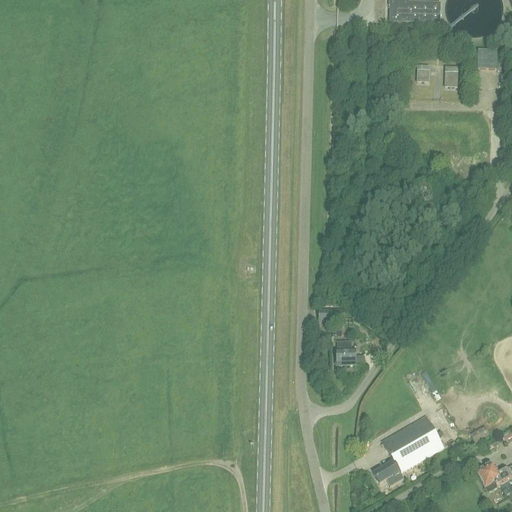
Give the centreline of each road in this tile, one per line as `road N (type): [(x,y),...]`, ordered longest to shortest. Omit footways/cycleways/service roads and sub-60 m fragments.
road 1 (primary): [(263,511),(274,0)]
road 2 (unclassified): [(302,416),(307,0)]
road 3 (unclassified): [(302,416),(348,404),(511,184)]
road 4 (track): [(0,507),(192,465),(227,469)]
road 5 (unclassified): [(357,511),(511,427)]
